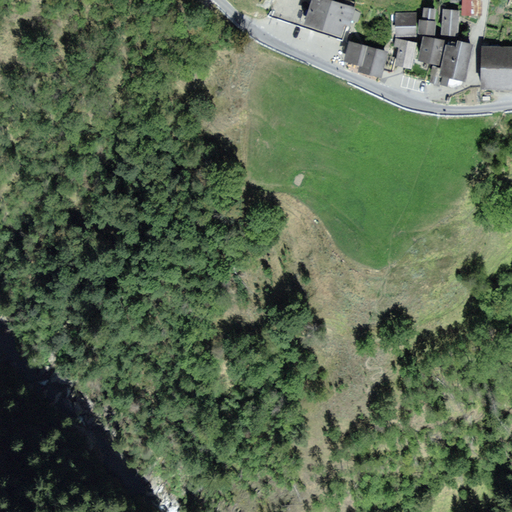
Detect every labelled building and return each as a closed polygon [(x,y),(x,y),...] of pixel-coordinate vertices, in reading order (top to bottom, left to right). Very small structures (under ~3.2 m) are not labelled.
[(345,39),(353,10),(315,0),(285,0),(279,21),(345,39)] [(479,0),(467,0),(468,16),(480,16),(479,0)] [(426,9),(426,21),(437,22),(438,9),(426,9)] [(395,13),(395,36),(416,36),(416,12),(395,13)] [(447,14),(446,36),(460,36),(460,14),(447,14)] [(426,21),(421,21),(421,35),(439,36),(439,21),(437,22),(426,21)] [(439,39),(422,37),(419,59),(436,61),(439,39)] [(413,42),(396,38),(393,46),(398,48),(395,66),(413,69),(412,56),(413,42)] [(440,75),(465,80),(473,44),(458,39),(455,46),(446,44),(440,75)] [(387,56),(353,46),(347,68),(382,77),(387,56)] [(511,53),(488,52),(486,90),(511,91),(511,53)]
